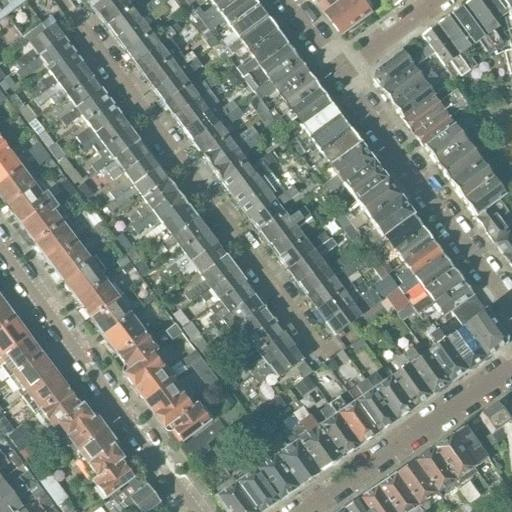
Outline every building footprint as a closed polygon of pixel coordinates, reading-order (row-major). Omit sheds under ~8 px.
[(0,0),(0,8),(3,12),(19,0),(0,0)] [(86,0),(84,2),(94,15),(114,0),(86,0)] [(114,0),(94,15),(104,28),(130,9),(126,3),(130,0),(114,0)] [(114,42),(164,4),(169,0),(154,0),(141,10),(134,15),(130,9),(104,28),(114,42)] [(174,0),(177,2),(182,10),(188,6),(183,0),(174,0)] [(210,0),(183,0),(188,6),(193,12),(194,12),(190,6),(198,0),(208,0),(209,1),(210,0)] [(237,0),(210,0),(209,1),(213,7),(203,14),(199,9),(194,13),(194,12),(193,12),(198,19),(203,26),(237,0)] [(257,5),(253,0),(237,0),(203,26),(207,31),(212,38),(218,34),(214,30),(224,22),(228,27),(257,5)] [(323,0),(317,5),(339,36),(367,15),(356,0),(343,0),(336,5),(333,1),(334,0),(323,0)] [(387,0),(393,9),(396,7),(399,5),(400,3),(403,1),(404,0),(387,0)] [(500,28),(496,23),(495,23),(478,0),(471,0),(463,7),(493,49),(500,43),(493,33),(500,28)] [(478,0),(495,23),(508,14),(499,3),(496,5),(492,0),(478,0)] [(511,0),(492,0),(496,5),(499,3),(508,14),(511,10),(511,0)] [(114,42),(123,55),(149,35),(145,29),(169,11),(164,4),(114,42)] [(267,18),(257,5),(228,27),(232,33),(222,41),(218,44),(214,38),(218,35),(218,34),(212,38),(217,44),(222,51),(267,18)] [(182,10),(192,23),(198,19),(193,12),(188,6),(182,10)] [(463,7),(449,17),(472,48),(479,44),(486,54),(493,49),(463,7)] [(45,30),(52,25),(56,22),(51,17),(41,25),(45,30)] [(449,17),(435,27),(469,72),(477,66),(467,52),(472,48),(449,17)] [(277,32),(267,18),(222,51),(228,59),(228,58),(229,59),(244,49),(247,53),(277,32)] [(192,25),(196,31),(200,37),(201,36),(207,31),(203,26),(198,19),(192,23),(192,24),(192,25)] [(63,39),(52,25),(45,30),(26,44),(32,51),(15,64),(20,71),(63,39)] [(22,39),(26,44),(45,30),(41,25),(22,39)] [(421,38),(428,47),(433,54),(438,61),(444,69),(451,64),(459,74),(462,78),(469,72),(435,27),(421,38)] [(133,67),(171,39),(175,36),(170,28),(160,36),(153,41),(149,35),(123,55),(133,67)] [(211,49),(213,48),(212,48),(217,44),(212,38),(207,31),(201,36),(211,49)] [(287,46),(277,32),(247,53),(252,60),(242,68),(237,71),(243,78),(247,75),(287,46)] [(26,44),(22,39),(4,52),(8,58),(26,44)] [(72,52),(63,39),(20,71),(16,74),(22,81),(42,66),(46,71),(63,58),(72,52)] [(133,67),(142,80),(178,52),(174,47),(176,46),(171,39),(133,67)] [(223,62),(228,59),(222,51),(217,44),(212,48),(213,48),(223,62)] [(298,60),(287,46),(247,75),(250,79),(246,82),(254,93),(298,60)] [(423,62),(424,61),(433,54),(428,47),(417,55),(408,62),(401,52),(373,73),(372,80),(381,92),(413,69),(423,62)] [(37,98),(63,79),(82,65),(72,52),(63,58),(46,71),(50,77),(31,91),(37,98)] [(142,80),(151,93),(197,59),(191,52),(183,58),(178,52),(142,80)] [(511,76),(511,52),(503,55),(509,77),(511,76)] [(429,67),(438,61),(433,54),(424,61),(429,67)] [(151,93),(161,105),(187,86),(183,80),(202,66),(197,59),(151,93)] [(308,74),(302,66),(298,60),(254,93),(255,95),(264,107),(265,106),(261,101),(265,98),(275,90),(279,96),(308,74)] [(82,65),(63,79),(37,98),(34,101),(39,109),(61,92),(65,97),(91,78),(82,65)] [(381,92),(391,106),(432,76),(428,70),(419,77),(413,69),(381,92)] [(245,83),(237,72),(228,78),(236,89),(245,83)] [(319,89),(311,78),(308,74),(279,96),(284,102),(270,113),(265,106),(264,107),(265,108),(274,121),(319,89)] [(161,105),(170,118),(218,82),(214,76),(191,92),(187,86),(161,105)] [(432,98),(434,97),(428,89),(437,83),(432,76),(391,106),(402,120),(432,98)] [(70,103),(60,110),(51,116),(57,123),(60,120),(101,91),(91,78),(65,97),(70,103)] [(180,131),(216,105),(218,103),(209,91),(219,84),(218,82),(170,118),(180,131)] [(473,88),(460,97),(462,98),(467,104),(478,96),(473,88)] [(330,103),(319,89),(274,121),(277,125),(282,122),(286,126),(296,118),(301,124),(330,103)] [(110,103),(101,91),(60,120),(66,128),(80,117),(84,122),(110,103)] [(402,120),(404,123),(412,134),(462,98),(460,97),(456,91),(449,96),(437,105),(432,98),(402,120)] [(9,99),(19,112),(25,108),(15,95),(9,99)] [(247,102),(257,114),(265,108),(264,107),(255,95),(247,102)] [(412,134),(422,148),(453,126),(448,119),(456,114),(459,122),(472,112),(467,104),(462,98),(412,134)] [(180,131),(189,144),(237,108),(233,102),(220,111),(216,105),(180,131)] [(120,116),(110,103),(84,122),(88,128),(75,138),(81,145),(120,116)] [(340,117),(330,103),(301,124),(299,126),(305,133),(294,140),(299,147),(340,117)] [(189,144),(199,157),(225,138),(221,132),(243,116),(237,108),(189,144)] [(266,127),(274,121),(265,108),(257,114),(266,127)] [(422,148),(434,164),(435,166),(465,144),(460,137),(466,132),(472,140),(485,130),(472,112),(459,122),(460,125),(455,129),(453,126),(422,148)] [(129,129),(120,116),(81,145),(77,148),(83,155),(93,148),(97,153),(129,129)] [(350,131),(340,117),(299,147),(304,153),(314,146),(320,153),(350,131)] [(498,132),(494,125),(484,132),(489,138),(498,132)] [(199,157),(208,170),(256,134),(251,127),(237,139),(229,144),(225,138),(199,157)] [(27,128),(15,136),(20,143),(32,135),(27,128)] [(139,142),(129,129),(97,153),(101,159),(91,167),(96,174),(139,142)] [(360,145),(352,133),(350,131),(320,153),(324,159),(313,167),(319,175),(329,168),(360,145)] [(45,132),(38,137),(47,149),(54,144),(45,132)] [(476,137),(480,144),(489,138),(484,132),(476,137)] [(208,170),(218,183),(244,164),(240,158),(262,141),(256,134),(208,170)] [(149,155),(139,142),(96,174),(97,175),(104,169),(112,182),(149,155)] [(39,144),(28,152),(34,159),(44,151),(39,144)] [(47,149),(57,162),(64,157),(54,144),(47,149)] [(478,161),(465,144),(435,166),(448,184),(478,161)] [(373,162),(361,145),(360,145),(329,168),(336,177),(323,187),(329,195),(336,189),(342,185),(373,162)] [(39,167),(50,159),(44,151),(34,159),(39,167)] [(8,152),(0,157),(0,183),(20,169),(8,152)] [(218,183),(227,196),(278,158),(273,152),(256,164),(249,170),(244,164),(218,183)] [(158,167),(149,155),(112,182),(113,183),(123,175),(127,180),(109,194),(113,200),(158,167)] [(57,162),(67,175),(74,170),(64,157),(57,162)] [(227,196),(237,209),(263,189),(259,183),(266,178),(272,175),(267,168),(278,159),(278,158),(227,196)] [(491,179),(478,161),(448,184),(461,201),(491,179)] [(386,180),(373,162),(342,185),(349,194),(343,199),(336,189),(329,195),(341,213),(386,180)] [(167,180),(158,167),(113,200),(114,201),(105,207),(111,215),(138,194),(142,200),(167,180)] [(0,183),(0,198),(6,207),(38,183),(29,172),(25,175),(20,169),(0,183)] [(75,170),(74,171),(74,170),(67,175),(75,185),(82,179),(75,170)] [(66,179),(55,187),(60,194),(71,185),(66,179)] [(497,201),(504,196),(491,179),(461,201),(474,218),(497,201)] [(177,193),(167,180),(142,200),(146,206),(128,219),(133,226),(177,193)] [(341,213),(343,215),(350,225),(355,231),(399,198),(386,180),(341,213)] [(38,183),(6,207),(19,225),(51,200),(38,183)] [(77,188),(87,202),(94,196),(84,183),(77,188)] [(67,202),(77,193),(71,185),(60,194),(67,202)] [(237,209),(247,222),(285,193),(281,186),(275,190),(268,195),(263,189),(237,209)] [(247,222),(256,234),(282,215),(278,209),(299,195),(294,187),(285,193),(247,222)] [(186,206),(177,193),(133,226),(131,227),(137,236),(157,221),(161,225),(186,206)] [(412,215),(399,198),(355,231),(360,238),(367,250),(382,239),(382,238),(383,237),(412,215)] [(51,200),(19,225),(33,244),(65,219),(51,200)] [(507,234),(506,233),(497,221),(507,214),(497,201),(474,218),(493,244),(507,234)] [(196,219),(186,206),(161,225),(145,237),(154,249),(196,219)] [(256,234),(266,247),(309,215),(304,207),(301,209),(286,221),(282,215),(256,234)] [(94,214),(87,219),(93,229),(101,223),(94,214)] [(266,247),(275,260),(301,240),(298,235),(315,222),(309,215),(266,247)] [(336,220),(342,230),(350,225),(343,215),(336,220)] [(422,229),(412,215),(383,237),(388,244),(377,252),(382,259),(422,229)] [(33,244),(48,263),(75,243),(71,237),(75,233),(65,219),(33,244)] [(205,232),(196,219),(154,249),(155,251),(161,247),(163,250),(166,247),(168,250),(175,245),(180,251),(205,232)] [(93,229),(98,236),(107,229),(102,222),(101,223),(93,229)] [(342,230),(347,236),(352,244),(360,238),(355,231),(350,225),(342,230)] [(388,276),(389,275),(398,267),(394,261),(399,257),(404,264),(432,243),(422,229),(382,259),(383,261),(379,264),(388,276)] [(215,245),(205,232),(180,251),(184,257),(177,262),(165,271),(169,278),(215,245)] [(275,260),(284,273),(329,240),(324,234),(306,247),(301,240),(275,260)] [(493,244),(496,247),(511,269),(511,240),(507,234),(493,244)] [(120,235),(115,239),(114,240),(123,253),(130,248),(120,235)] [(284,273),(294,286),(321,266),(317,261),(337,247),(331,239),(329,240),(284,273)] [(48,263),(62,283),(94,260),(84,247),(80,250),(75,243),(48,263)] [(432,243),(404,264),(408,271),(397,279),(402,286),(442,256),(432,243)] [(224,257),(215,245),(169,278),(174,283),(187,274),(187,275),(194,270),(199,276),(224,257)] [(135,250),(127,255),(134,264),(141,259),(135,250)] [(294,286),(304,299),(360,257),(354,250),(324,272),(321,266),(294,286)] [(398,289),(404,297),(419,285),(423,291),(452,270),(442,256),(402,286),(399,288),(398,289)] [(125,257),(117,263),(121,269),(130,263),(125,257)] [(234,270),(224,257),(199,276),(203,282),(196,287),(184,296),(189,303),(234,270)] [(304,299),(313,312),(351,283),(348,279),(366,266),(360,257),(304,299)] [(139,272),(147,267),(141,259),(134,264),(139,272)] [(62,283),(63,285),(76,303),(103,282),(98,276),(103,273),(94,260),(62,283)] [(126,275),(134,268),(130,263),(121,269),(126,275)] [(379,279),(381,281),(388,276),(379,264),(367,273),(374,282),(379,279)] [(244,283),(234,270),(189,303),(190,305),(200,298),(205,304),(214,297),(218,302),(244,283)] [(462,283),(453,270),(452,270),(423,291),(428,297),(412,309),(417,315),(462,283)] [(162,285),(154,274),(147,279),(155,290),(162,285)] [(398,289),(399,288),(389,275),(388,276),(381,281),(370,290),(323,324),(332,337),(358,317),(360,319),(382,303),(381,302),(398,289)] [(313,312),(323,324),(370,290),(360,277),(351,283),(313,312)] [(76,303),(89,320),(121,297),(112,285),(108,288),(103,282),(76,303)] [(253,296),(244,283),(218,302),(209,309),(213,315),(208,319),(213,326),(253,296)] [(472,296),(471,294),(462,283),(417,315),(423,323),(439,311),(443,317),(450,312),(472,296)] [(150,292),(141,298),(146,304),(154,298),(150,292)] [(263,309),(253,296),(213,326),(219,334),(234,323),(237,328),(263,309)] [(471,320),(475,318),(484,312),(472,296),(450,312),(461,327),(471,320)] [(130,318),(129,318),(125,312),(130,308),(121,297),(89,320),(102,338),(130,318)] [(0,328),(13,318),(0,299),(0,328)] [(403,322),(415,314),(410,306),(397,315),(403,322)] [(273,322),(263,309),(237,328),(242,334),(227,345),(232,352),(236,348),(273,322)] [(180,310),(173,316),(183,328),(190,323),(180,310)] [(494,325),(484,312),(475,318),(484,331),(494,325)] [(28,337),(13,318),(0,328),(0,356),(1,358),(28,337)] [(143,335),(130,318),(102,338),(115,356),(143,335)] [(475,318),(471,320),(461,327),(460,328),(484,361),(504,347),(505,341),(494,325),(484,331),(475,318)] [(282,334),(273,322),(236,348),(239,352),(243,350),(245,352),(252,347),(256,354),(282,334)] [(460,328),(452,334),(446,325),(440,329),(435,322),(431,325),(466,373),(484,361),(460,328)] [(191,323),(190,324),(190,323),(183,328),(183,329),(182,329),(190,340),(189,341),(190,342),(201,335),(191,323)] [(176,324),(165,332),(172,341),(182,333),(176,324)] [(431,325),(428,327),(421,332),(433,347),(425,353),(448,385),(466,373),(431,325)] [(292,347),(282,334),(256,354),(261,360),(247,369),(253,376),(292,347)] [(151,356),(156,353),(143,335),(115,356),(128,373),(151,356)] [(202,338),(203,337),(201,335),(190,342),(192,345),(193,344),(202,355),(210,349),(202,338)] [(41,355),(28,337),(1,358),(5,363),(1,367),(10,379),(41,355)] [(301,360),(292,347),(253,376),(258,384),(272,374),(275,379),(301,360)] [(430,398),(448,385),(425,353),(416,358),(410,350),(400,357),(430,398)] [(187,371),(202,360),(195,351),(181,362),(187,371)] [(340,355),(337,358),(344,367),(347,364),(350,362),(344,353),(340,355)] [(54,373),(41,355),(10,379),(19,391),(23,387),(27,393),(54,373)] [(171,383),(151,356),(128,373),(123,377),(143,404),(171,383)] [(412,410),(430,398),(400,357),(391,363),(396,372),(388,378),(412,410)] [(333,361),(326,366),(333,375),(339,370),(333,361)] [(63,384),(54,373),(27,393),(40,410),(67,390),(63,384)] [(222,386),(212,373),(201,381),(211,394),(222,386)] [(394,423),(412,410),(388,378),(380,383),(374,375),(364,381),(394,423)] [(361,384),(346,394),(352,402),(376,435),(394,423),(364,381),(361,384)] [(190,409),(171,383),(143,404),(162,430),(167,426),(190,409)] [(53,428),(57,426),(80,409),(67,390),(40,410),(53,428)] [(228,397),(222,401),(227,409),(234,404),(228,397)] [(358,448),(376,435),(352,402),(344,408),(338,400),(328,406),(358,448)] [(511,403),(507,407),(503,401),(478,417),(490,435),(485,438),(491,446),(507,435),(511,442),(511,455),(508,458),(511,463),(511,403)] [(57,426),(63,434),(76,453),(104,432),(85,405),(80,409),(57,426)] [(195,406),(190,409),(167,426),(180,444),(208,424),(195,406)] [(249,416),(245,419),(253,428),(272,413),(267,406),(251,418),(249,416)] [(338,461),(358,448),(328,406),(318,413),(324,422),(316,428),(338,461)] [(184,460),(205,446),(245,417),(238,407),(177,451),(184,460)] [(2,411),(0,412),(0,427),(6,436),(13,431),(4,419),(6,417),(2,411)] [(318,475),(338,461),(316,428),(309,418),(287,433),(318,475)] [(22,426),(14,432),(13,431),(6,436),(20,454),(35,443),(22,426)] [(464,427),(449,438),(475,475),(479,480),(488,474),(482,465),(487,462),(464,427)] [(124,458),(104,432),(76,453),(95,479),(119,461),(124,458)] [(287,433),(267,446),(265,448),(269,454),(294,491),(318,475),(287,433)] [(449,438),(430,450),(456,488),(475,475),(449,438)] [(205,446),(184,460),(189,466),(209,452),(205,446)] [(430,450),(412,463),(438,501),(456,488),(430,450)] [(0,460),(0,482),(2,480),(0,477),(0,470),(11,462),(17,470),(24,465),(13,451),(4,457),(0,460)] [(275,504),(294,491),(269,454),(249,467),(275,504)] [(44,460),(31,469),(39,481),(52,471),(44,460)] [(132,480),(119,461),(95,479),(91,482),(104,500),(132,480)] [(412,463),(393,476),(417,511),(420,511),(438,501),(412,463)] [(251,511),(263,511),(275,504),(249,467),(229,481),(251,511)] [(50,472),(52,471),(39,481),(57,507),(69,498),(50,472)] [(0,482),(0,502),(33,478),(28,472),(20,478),(8,487),(2,480),(0,482)] [(417,511),(393,476),(375,489),(390,511),(417,511)] [(0,502),(0,511),(15,511),(22,507),(17,500),(30,491),(35,498),(42,492),(33,478),(0,502)] [(128,499),(140,491),(145,487),(140,479),(104,505),(108,511),(122,511),(132,505),(128,499)] [(251,511),(229,481),(211,494),(214,498),(212,499),(222,511),(251,511)] [(137,511),(147,511),(158,504),(145,487),(140,491),(128,499),(132,505),(137,511)] [(390,511),(375,489),(356,502),(363,511),(390,511)] [(43,511),(52,506),(42,492),(35,498),(40,505),(30,511),(26,511),(22,507),(15,511),(43,511)] [(481,500),(479,497),(467,504),(472,511),(473,511),(494,499),(491,494),(481,500)] [(73,511),(66,502),(70,499),(69,498),(57,507),(61,511),(73,511)] [(363,511),(356,502),(341,511),(363,511)]
